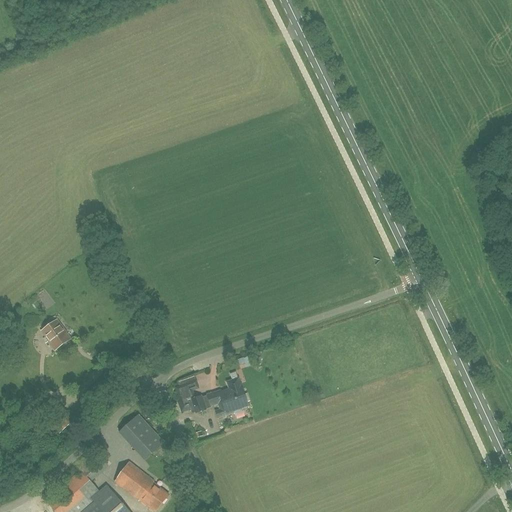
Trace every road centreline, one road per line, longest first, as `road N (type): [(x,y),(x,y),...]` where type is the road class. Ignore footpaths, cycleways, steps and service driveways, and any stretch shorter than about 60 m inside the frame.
road 1 (unclassified): [(0,510),(34,492),(172,371),(422,280)]
road 2 (secondary): [(422,280),(287,0)]
road 3 (secondary): [(511,471),(422,280)]
